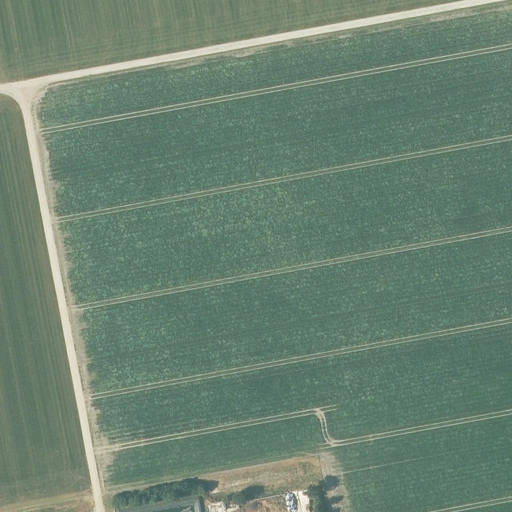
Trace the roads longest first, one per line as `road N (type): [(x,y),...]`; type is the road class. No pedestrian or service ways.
road 1 (track): [(0,89),(490,0)]
road 2 (unknown): [(17,86),(33,121),(107,511)]
